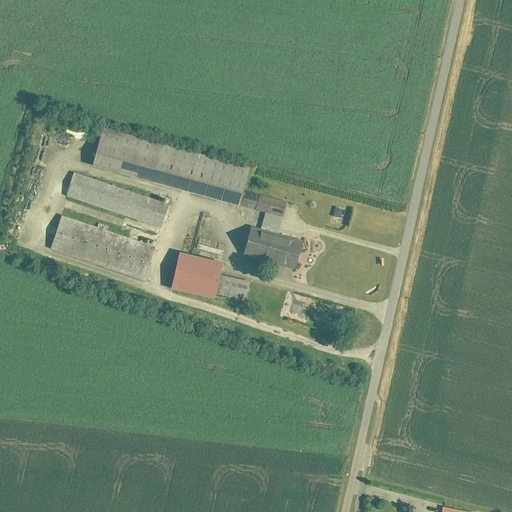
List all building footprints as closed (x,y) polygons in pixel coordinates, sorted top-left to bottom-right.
[(101,126),(90,165),(261,213),(257,229),(246,226),(239,255),(292,268),(299,240),(274,234),(283,202),(239,190),(245,166),(101,126)] [(70,174),(62,197),(158,226),(165,203),(70,174)] [(218,219),(188,211),(180,243),(209,252),(218,219)] [(152,246),(58,215),(47,248),(142,279),(152,246)] [(219,260),(176,251),(168,288),(241,304),(247,280),(216,273),(219,260)]
